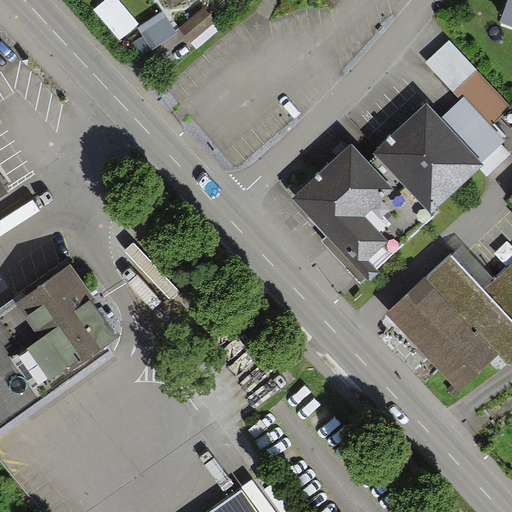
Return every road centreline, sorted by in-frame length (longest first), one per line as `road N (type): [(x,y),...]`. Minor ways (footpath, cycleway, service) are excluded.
road 1 (primary): [(505,511),(220,210)]
road 2 (residential): [(220,210),(429,0)]
road 3 (primary): [(220,210),(25,0)]
